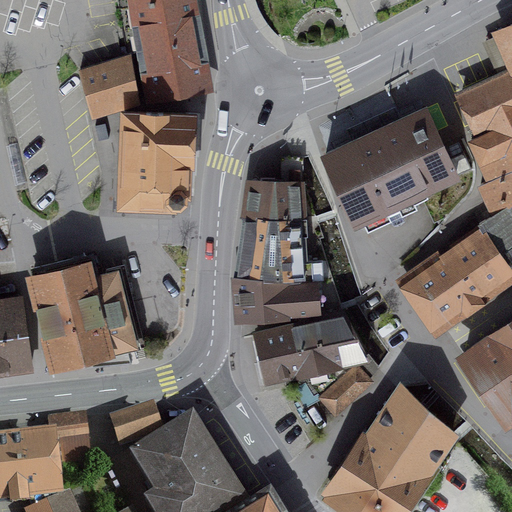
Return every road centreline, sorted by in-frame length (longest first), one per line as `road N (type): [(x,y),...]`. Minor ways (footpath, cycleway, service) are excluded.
road 1 (residential): [(217,231),(18,228),(0,153)]
road 2 (secondary): [(259,90),(338,75),(481,0)]
road 3 (secondary): [(203,362),(167,382),(0,401)]
road 4 (residential): [(203,362),(306,511)]
road 5 (secondary): [(259,90),(229,148),(217,231)]
road 6 (secondary): [(217,231),(212,337),(203,362)]
